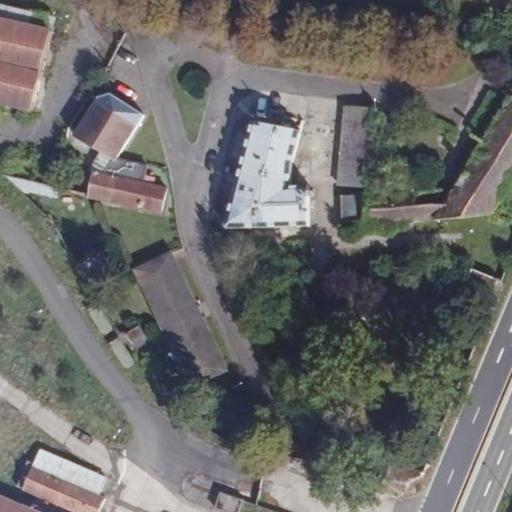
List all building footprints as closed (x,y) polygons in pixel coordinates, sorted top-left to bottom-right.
[(55,17),(0,4),(0,102),(34,111),(55,17)] [(104,174),(113,159),(117,161),(146,116),(112,95),(103,98),(101,97),(76,137),(101,152),(90,171),(96,172),(91,196),(163,214),(168,188),(149,184),(145,183),(104,174)] [(511,101),(455,189),(343,196),(343,226),(494,214),(511,185),(511,101)] [(376,110),(345,108),(339,185),(369,188),(376,110)] [(293,163),(302,131),(255,121),(227,227),(229,229),(310,227),(310,186),(292,187),(291,186),(293,163)] [(198,308),(172,253),(136,270),(192,388),(228,371),(202,316),(200,317),(196,309),(198,308)] [(492,300),(500,280),(473,269),(465,289),(492,300)] [(0,344),(24,379),(46,363),(0,296),(0,344)] [(140,359),(155,348),(139,327),(124,338),(140,359)] [(100,496),(107,479),(42,451),(36,465),(29,462),(18,487),(75,511),(100,511),(106,499),(100,496)] [(240,511),(244,501),(221,493),(216,509),(225,511),(240,511)] [(0,511),(37,511),(0,496),(0,511)]
